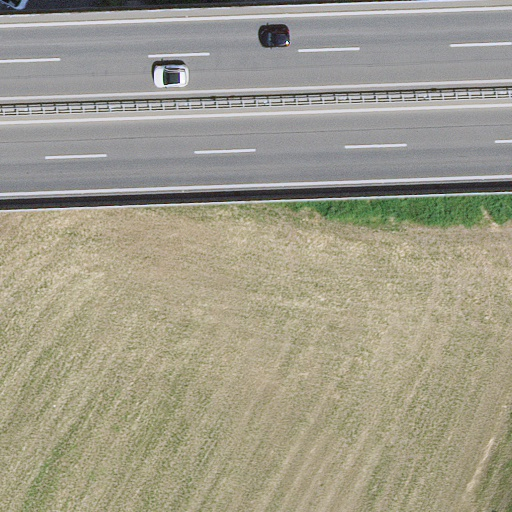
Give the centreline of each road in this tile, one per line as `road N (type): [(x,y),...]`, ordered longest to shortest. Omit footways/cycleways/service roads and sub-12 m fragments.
road 1 (motorway): [(511,43),(0,62)]
road 2 (motorway): [(0,158),(511,139)]
road 3 (primary): [(0,228),(77,221),(116,198),(145,163),(161,121),(163,76),(150,33),(127,0)]
